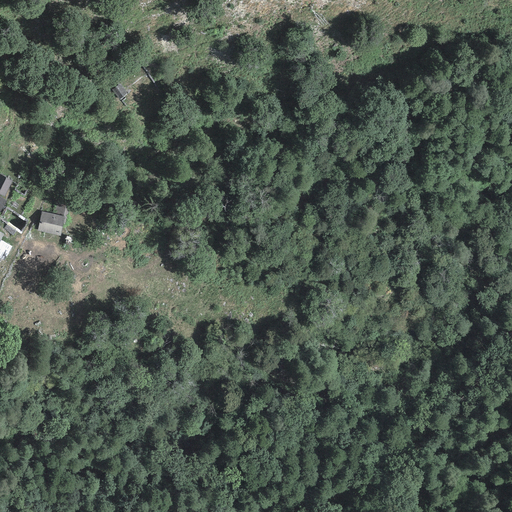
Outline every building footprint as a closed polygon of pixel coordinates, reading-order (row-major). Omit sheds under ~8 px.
[(127,93),(120,84),(112,90),(119,99),(127,93)] [(12,181),(0,174),(0,193),(5,196),(12,181)] [(67,211),(69,202),(59,200),(57,209),(67,211)] [(64,217),(42,212),(38,231),(60,235),(64,217)] [(4,234),(0,232),(0,258),(4,261),(12,246),(1,240),(4,234)]
